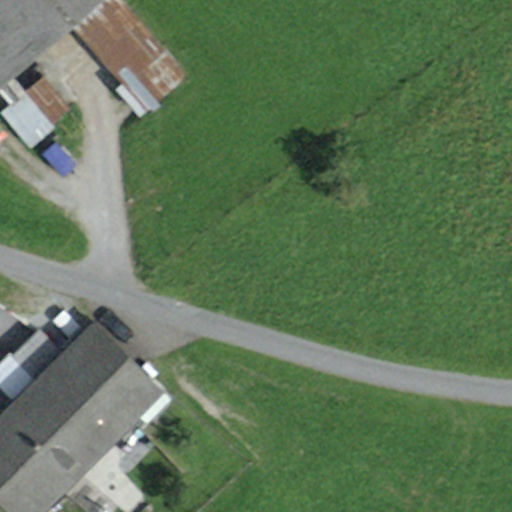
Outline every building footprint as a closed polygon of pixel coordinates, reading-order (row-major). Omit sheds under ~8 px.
[(0,0),(0,78),(69,19),(147,109),(186,75),(121,0),(0,0)] [(1,113),(27,144),(70,109),(44,78),(1,113)] [(34,375),(96,437),(133,401),(149,416),(167,398),(91,321),(60,352),(41,333),(16,357),(34,375)] [(0,409),(0,483),(24,508),(60,473),(84,449),(96,437),(34,375),(0,409)] [(60,473),(68,481),(92,457),(84,449),(60,473)]
